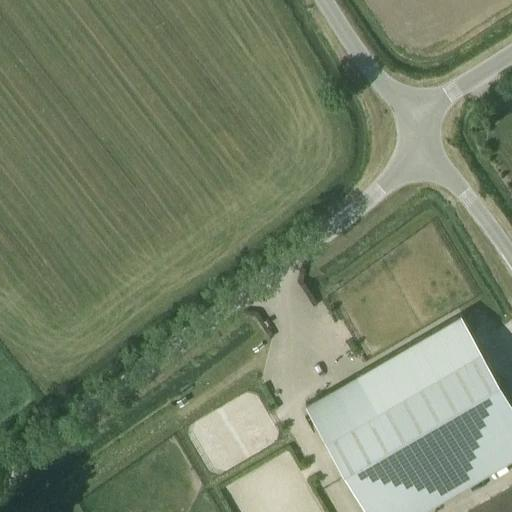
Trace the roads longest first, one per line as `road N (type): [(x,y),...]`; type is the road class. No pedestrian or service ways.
road 1 (unclassified): [(0,481),(435,151)]
road 2 (unclassified): [(414,117),(322,0)]
road 3 (unclassified): [(511,261),(435,151)]
